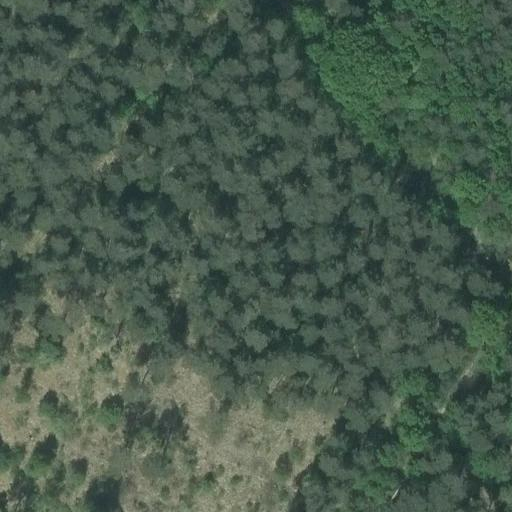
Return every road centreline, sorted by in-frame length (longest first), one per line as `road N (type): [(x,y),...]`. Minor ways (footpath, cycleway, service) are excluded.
road 1 (track): [(278,0),(511,261)]
road 2 (track): [(511,284),(370,511)]
